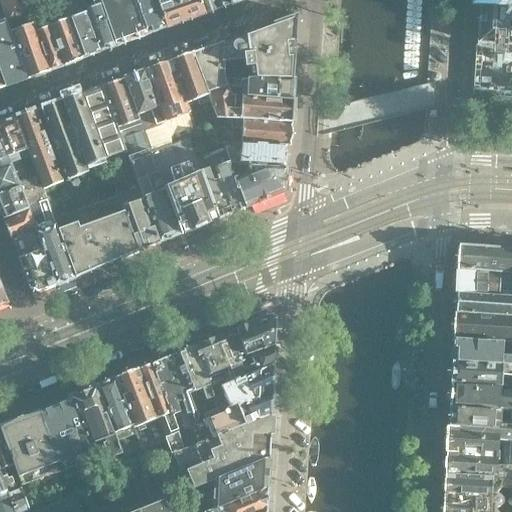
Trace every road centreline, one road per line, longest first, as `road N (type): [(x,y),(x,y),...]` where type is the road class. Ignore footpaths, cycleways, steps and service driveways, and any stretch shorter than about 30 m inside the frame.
road 1 (residential): [(0,108),(293,1),(321,1)]
road 2 (residential): [(425,511),(445,221)]
road 3 (tertiary): [(39,350),(298,246)]
road 4 (residential): [(298,246),(281,511)]
road 5 (residential): [(321,1),(298,246)]
road 6 (tertiary): [(448,170),(321,216),(298,246)]
road 7 (residential): [(448,170),(460,0)]
road 8 (tertiary): [(298,246),(329,257),(445,221)]
